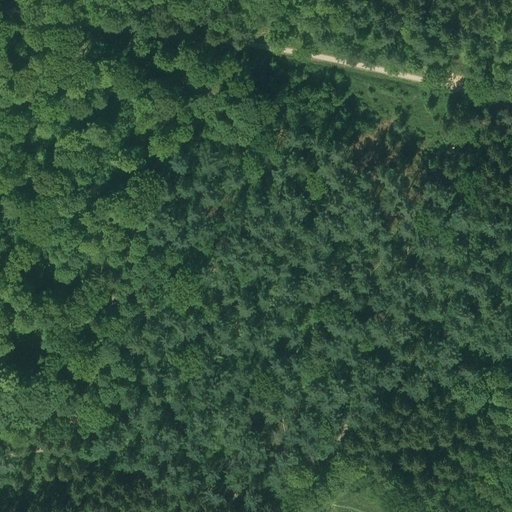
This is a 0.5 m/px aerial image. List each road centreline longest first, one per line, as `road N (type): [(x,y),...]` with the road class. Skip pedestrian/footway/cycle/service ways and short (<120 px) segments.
road 1 (track): [(0,457),(68,449),(275,487),(341,448),(367,411),(411,380),(511,351)]
road 2 (track): [(28,0),(236,33),(511,91)]
road 3 (track): [(68,449),(134,220),(164,22)]
